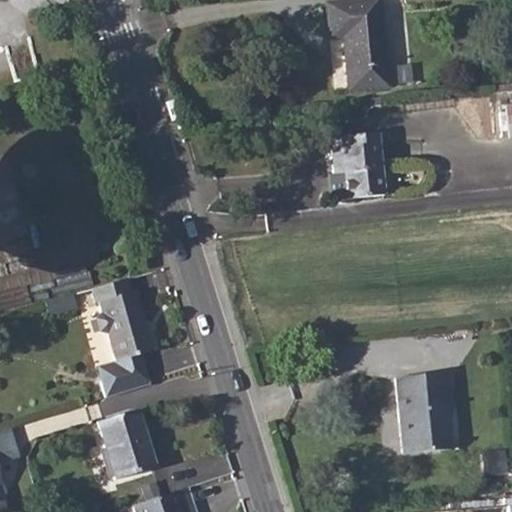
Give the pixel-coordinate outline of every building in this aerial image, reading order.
[(378,0),(366,0),(326,3),(330,39),(343,37),(349,90),(388,86),(378,0)] [(355,145),(332,148),(335,174),(344,172),(347,199),(384,195),(378,134),(354,135),(355,145)] [(150,252),(138,256),(141,269),(154,265),(150,252)] [(127,279),(91,289),(95,302),(99,301),(103,313),(97,319),(100,332),(109,334),(116,362),(140,355),(154,351),(138,291),(130,292),(127,279)] [(74,294),(45,302),(48,314),(78,307),(74,294)] [(449,372),(396,377),(403,452),(452,448),(448,409),(453,408),(449,372)] [(117,378),(102,382),(107,399),(121,395),(120,390),(117,378)] [(136,411),(97,423),(114,480),(154,468),(136,411)] [(195,511),(187,488),(133,506),(135,511),(195,511)]
